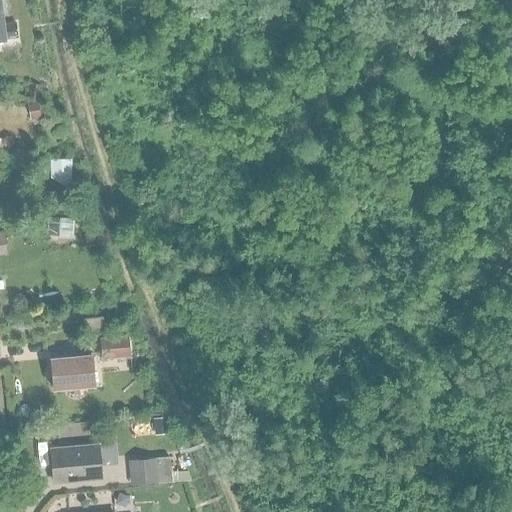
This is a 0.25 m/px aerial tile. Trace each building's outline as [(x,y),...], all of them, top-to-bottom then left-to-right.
[(3,24),(0,1),(0,40),(5,40),(18,39),(16,22),(3,24)] [(29,84),(27,97),(38,98),(39,85),(29,84)] [(37,103),(27,104),(29,119),(40,118),(37,103)] [(13,139),(9,134),(2,135),(0,142),(4,147),(11,146),(13,139)] [(71,159),(49,159),(49,177),(71,188),(71,159)] [(77,237),(75,224),(62,227),(65,240),(77,237)] [(104,328),(103,317),(82,319),(83,330),(104,328)] [(102,361),(130,359),(129,338),(100,340),(102,361)] [(94,385),(91,355),(50,359),(53,389),(94,385)] [(165,417),(152,418),(154,435),(167,434),(165,417)] [(98,445),(51,450),(54,482),(101,478),(98,445)] [(156,460),(128,462),(130,487),(158,485),(156,460)] [(186,471),(170,472),(171,482),(189,480),(186,471)]
